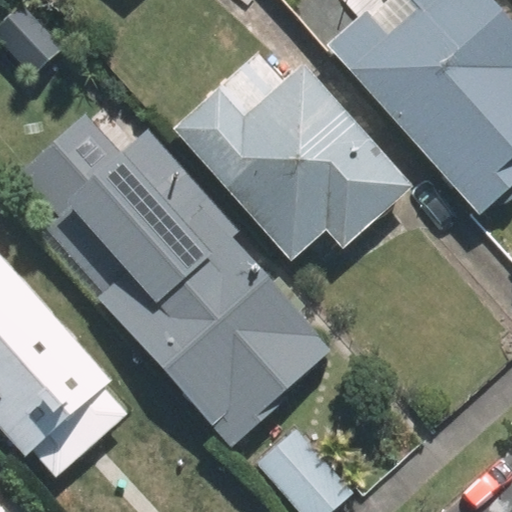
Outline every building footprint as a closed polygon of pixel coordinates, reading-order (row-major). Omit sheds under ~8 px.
[(357,0),(362,5),(324,38),(478,211),(511,181),(511,16),(497,0),(357,0)] [(254,52),(172,124),(288,255),(323,223),(341,243),(410,182),(301,60),(279,79),(254,52)] [(115,279),(97,295),(229,442),(288,390),(284,384),(331,340),(205,199),(193,211),(164,177),(139,198),(117,172),(63,220),(115,279)] [(109,373),(0,250),(0,420),(27,450),(35,442),(56,465),(123,406),(101,380),(109,373)] [(296,433),(259,465),(300,511),(332,511),(352,495),(296,433)]
